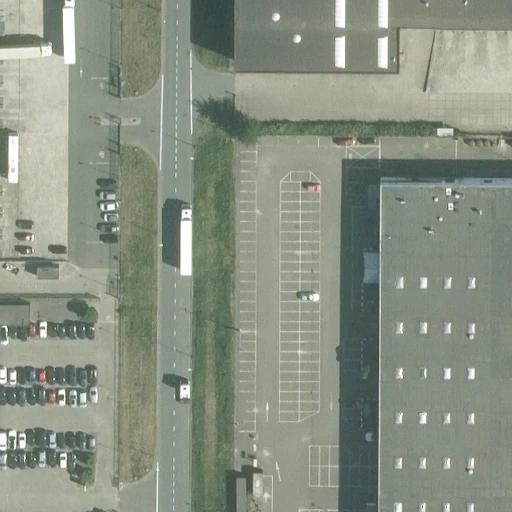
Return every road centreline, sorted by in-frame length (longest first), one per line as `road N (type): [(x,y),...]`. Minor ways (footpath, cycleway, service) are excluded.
road 1 (unclassified): [(173,511),(179,0)]
road 2 (unknown): [(332,167),(511,165)]
